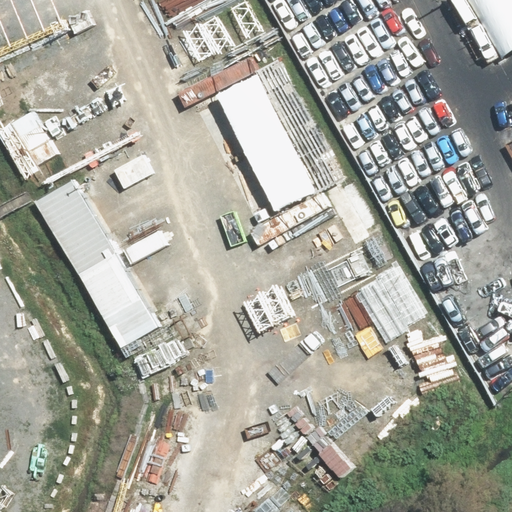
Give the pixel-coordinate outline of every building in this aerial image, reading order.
[(511,0),(458,0),(511,92),(511,0)] [(90,35),(70,44),(79,65),(99,57),(90,35)] [(171,329),(82,180),(46,202),(134,351),(171,329)] [(271,254),(279,269),(286,266),(316,250),(308,234),(271,254)] [(316,250),(286,266),(300,294),(348,268),(333,241),(316,250)] [(417,309),(345,348),(378,409),(451,370),(417,309)]
